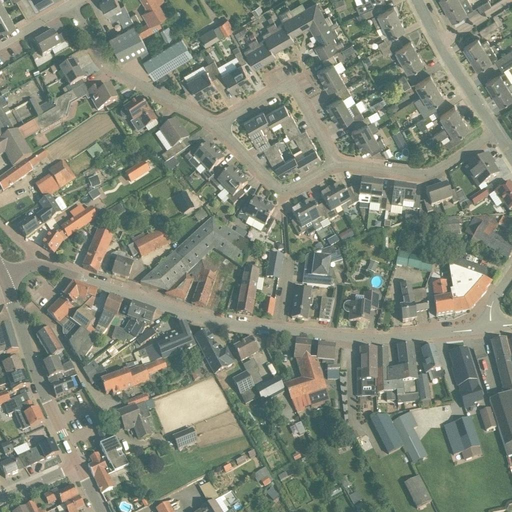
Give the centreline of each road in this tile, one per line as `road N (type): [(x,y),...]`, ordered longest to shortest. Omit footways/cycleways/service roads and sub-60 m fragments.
road 1 (residential): [(491,327),(401,334),(274,328)]
road 2 (residential): [(274,328),(224,321),(82,277)]
road 3 (residential): [(216,126),(105,63),(70,3)]
road 4 (residential): [(335,161),(289,84),(216,126)]
road 5 (residential): [(335,161),(426,175),(495,131)]
road 6 (tertiary): [(75,467),(16,321)]
road 7 (residential): [(495,131),(414,0)]
road 8 (residential): [(216,126),(281,191),(335,161)]
road 9 (unclassified): [(16,321),(50,323),(101,413)]
